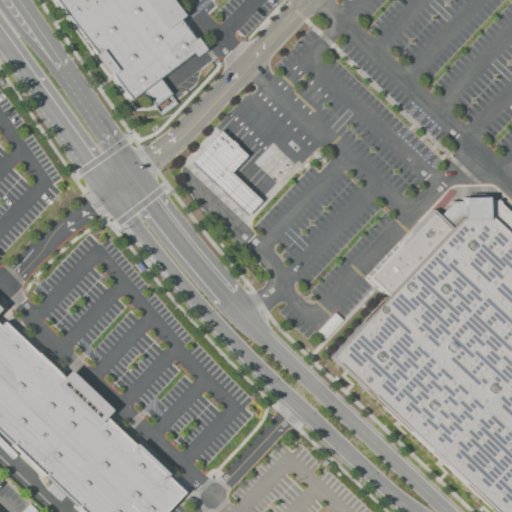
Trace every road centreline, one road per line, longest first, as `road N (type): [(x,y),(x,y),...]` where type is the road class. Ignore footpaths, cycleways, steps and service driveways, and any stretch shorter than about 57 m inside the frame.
road 1 (residential): [(108,190),(232,340),(412,511)]
road 2 (residential): [(448,511),(228,299)]
road 3 (residential): [(305,0),(178,137),(108,190)]
road 4 (residential): [(0,35),(108,190)]
road 5 (residential): [(112,146),(16,0)]
road 6 (residential): [(228,299),(130,174)]
